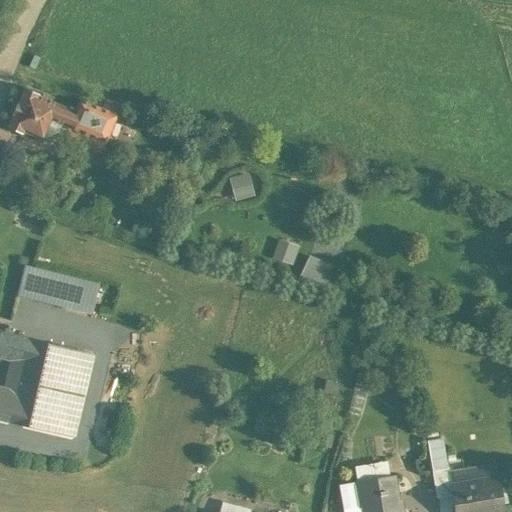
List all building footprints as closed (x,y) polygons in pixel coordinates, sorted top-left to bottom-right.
[(39,94),(23,88),(6,127),(22,134),(23,131),(40,138),(50,118),(69,126),(75,112),(38,96),(39,94)] [(115,115),(89,104),(80,128),(105,139),(115,115)] [(248,171),(228,176),(234,199),(254,194),(248,171)] [(292,263),(299,243),(279,236),(272,256),(292,263)] [(325,288),(335,263),(308,252),(298,277),(325,288)] [(127,291),(25,266),(17,296),(120,321),(127,291)] [(5,390),(0,388),(0,419),(7,421),(27,337),(2,331),(0,338),(0,356),(12,359),(5,390)] [(27,337),(7,421),(47,431),(54,402),(67,348),(27,337)] [(312,391),(305,423),(329,428),(336,396),(312,391)] [(70,406),(54,402),(47,431),(83,439),(85,427),(66,423),(70,406)] [(255,420),(254,429),(278,433),(279,424),(255,420)] [(432,471),(446,469),(441,438),(427,441),(432,471)] [(450,485),(451,485),(448,468),(446,469),(432,471),(436,499),(452,496),(450,485)] [(393,476),(356,482),(356,483),(340,486),(344,511),(402,511),(402,509),(399,510),(393,476)] [(451,485),(450,485),(452,496),(454,511),(503,511),(498,477),(451,485)]
